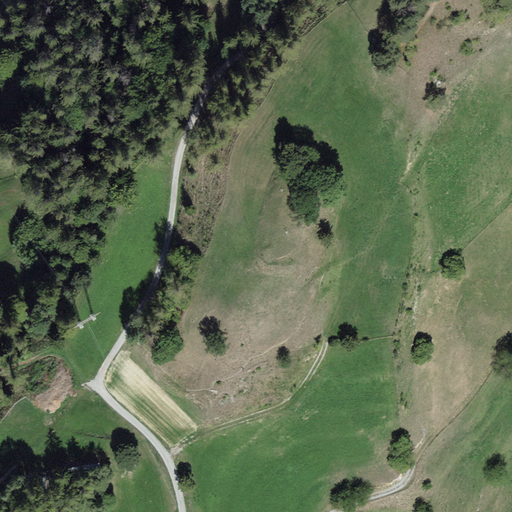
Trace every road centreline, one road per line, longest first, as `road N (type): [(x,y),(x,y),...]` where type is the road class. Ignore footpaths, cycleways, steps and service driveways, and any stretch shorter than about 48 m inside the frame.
road 1 (track): [(287,0),(207,84),(179,144),(155,280),(96,386)]
road 2 (track): [(336,511),(399,487),(421,448),(511,340)]
road 3 (track): [(167,455),(294,404),(317,383),(344,317)]
road 4 (track): [(96,386),(78,388),(0,478)]
